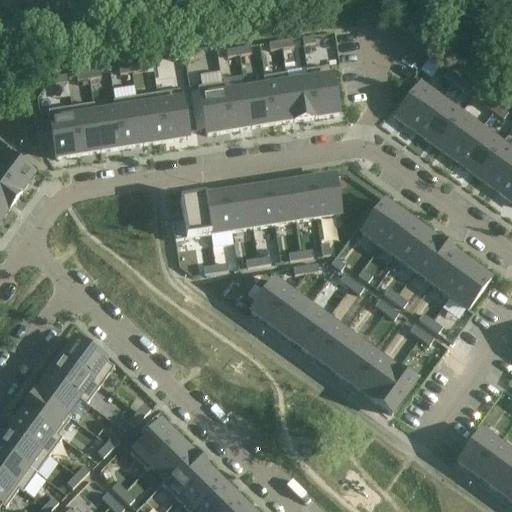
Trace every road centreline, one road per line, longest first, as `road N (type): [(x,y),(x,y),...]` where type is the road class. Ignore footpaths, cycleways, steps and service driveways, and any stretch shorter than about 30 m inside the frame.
road 1 (residential): [(151,180),(165,275),(489,511)]
road 2 (residential): [(511,254),(362,148),(151,180)]
road 3 (residential): [(72,288),(294,511)]
road 4 (residential): [(151,180),(61,200),(27,243)]
road 5 (residential): [(0,387),(72,288)]
